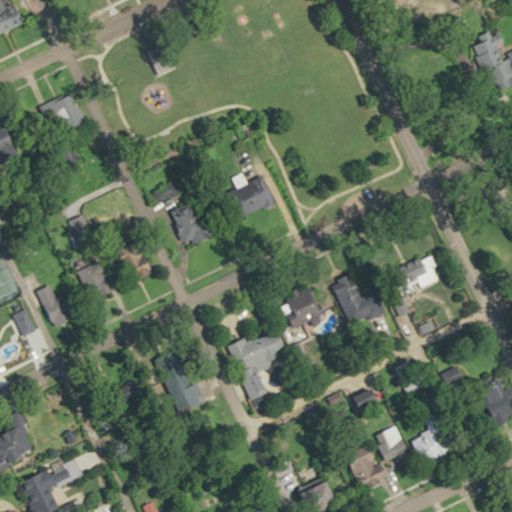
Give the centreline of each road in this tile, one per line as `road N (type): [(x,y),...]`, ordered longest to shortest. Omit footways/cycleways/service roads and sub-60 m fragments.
road 1 (residential): [(0,387),(511,134)]
road 2 (residential): [(282,511),(36,0)]
road 3 (tertiary): [(511,364),(338,0)]
road 4 (residential): [(0,80),(155,0)]
road 5 (residential): [(384,511),(511,450)]
